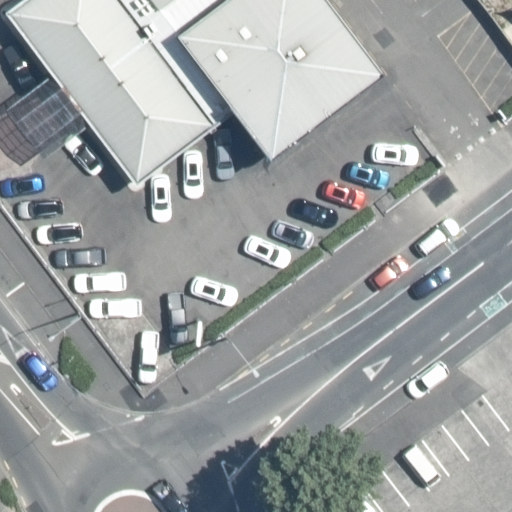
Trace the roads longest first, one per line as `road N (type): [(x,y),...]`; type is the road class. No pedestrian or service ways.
road 1 (tertiary): [(511,247),(189,487)]
road 2 (secondary): [(0,334),(106,463)]
